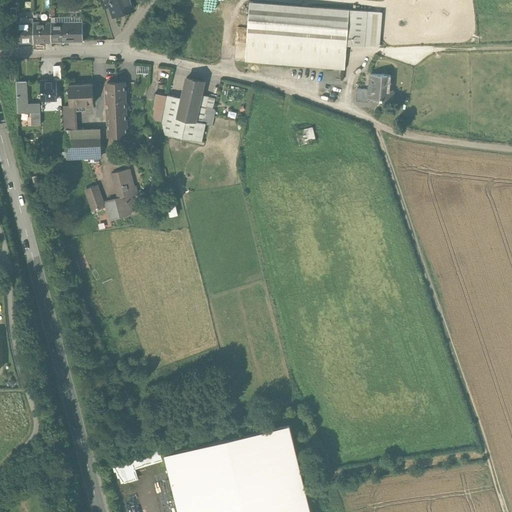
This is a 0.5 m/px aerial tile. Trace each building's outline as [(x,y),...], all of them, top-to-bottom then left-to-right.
[(129,0),(102,0),(104,8),(109,7),(112,16),(117,15),(118,16),(127,14),(127,12),(133,10),(129,0)] [(367,11),(249,2),(244,62),(344,69),(346,45),(364,47),(367,11)] [(367,11),(364,47),(379,48),(382,12),(367,11)] [(33,22),(17,23),(17,43),(33,42),(33,22)] [(51,22),(33,22),(33,42),(51,42),(51,23),(51,22)] [(51,42),(84,41),(84,23),(51,23),(51,42)] [(390,76),(370,74),(370,75),(373,75),(371,89),(369,89),(368,99),(382,100),(382,99),(392,99),(393,91),(389,91),(390,76)] [(204,82),(185,77),(181,98),(176,119),(195,123),(201,95),(204,82)] [(56,80),(40,81),(41,100),(56,99),(56,80)] [(26,82),(16,82),(17,113),(31,113),(31,125),(40,125),(39,104),(27,105),(26,82)] [(124,83),(106,84),(108,136),(126,136),(124,83)] [(92,85),(68,86),(69,106),(75,105),(93,105),(92,85)] [(369,89),(357,88),(356,101),(368,102),(368,99),(369,89)] [(162,118),(167,97),(156,95),(151,115),(162,118)] [(215,98),(201,95),(195,123),(205,125),(212,126),(215,111),(214,109),(213,109),(215,98)] [(176,119),(181,98),(167,96),(167,97),(162,118),(159,133),(202,142),(205,125),(195,123),(176,119)] [(66,131),(76,131),(75,105),(69,106),(62,106),(63,131),(66,131)] [(76,131),(66,131),(68,159),(100,158),(99,130),(76,131)] [(112,174),(117,192),(118,198),(125,197),(130,215),(131,215),(132,211),(131,206),(134,205),(132,197),(138,196),(136,187),(135,187),(130,169),(112,174)] [(97,186),(85,190),(92,211),(104,207),(97,186)] [(118,198),(105,201),(110,220),(130,215),(125,197),(118,198)] [(87,256),(72,259),(76,276),(90,272),(87,256)] [(310,511),(288,422),(163,453),(177,511),(310,511)]
